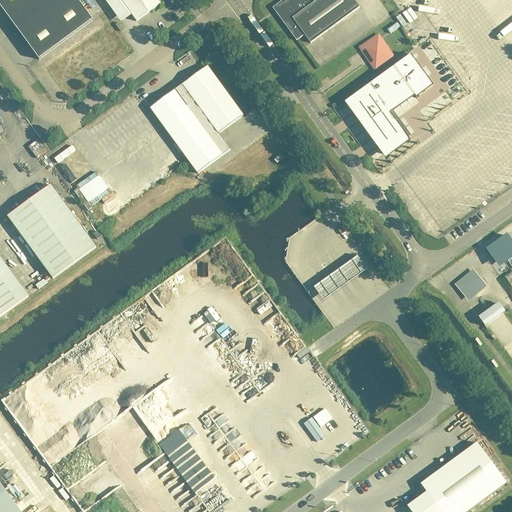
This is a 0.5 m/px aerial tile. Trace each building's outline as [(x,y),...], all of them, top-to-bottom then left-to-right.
[(0,0),(0,10),(38,62),(92,23),(74,0),(0,0)] [(103,0),(113,14),(124,6),(135,22),(160,5),(156,0),(103,0)] [(282,0),(276,5),(277,7),(276,12),(274,13),(295,41),(303,36),(309,44),(358,8),(351,0),(282,0)] [(402,12),(410,23),(418,18),(411,7),(402,12)] [(373,63),(369,66),(374,74),(395,60),(388,49),(384,52),(377,41),(364,50),(373,63)] [(410,56),(344,104),(345,105),(347,104),(385,156),(407,141),(409,143),(410,142),(407,138),(405,140),(400,132),(402,131),(390,115),(414,97),(416,100),(417,99),(415,97),(429,87),(424,80),(409,59),(411,57),(410,56)] [(218,134),(242,117),(206,67),(149,109),(197,174),(229,150),(218,134)] [(76,192),(92,186),(94,191),(114,183),(110,175),(95,181),(91,170),(82,174),(84,179),(72,184),(76,192)] [(7,218),(52,280),(95,249),(50,187),(7,218)] [(511,244),(506,236),(486,251),(495,263),(511,250),(511,244)] [(0,252),(0,318),(30,300),(0,252)] [(367,271),(357,257),(313,290),(322,304),(367,271)] [(469,299),(486,285),(473,269),(456,283),(469,299)] [(497,297),(476,312),(483,323),(504,308),(497,297)] [(316,443),(324,437),(311,420),(307,423),(309,425),(305,428),(316,443)] [(420,486),(439,511),(469,511),(506,485),(476,444),(420,486)] [(19,511),(0,485),(0,511),(19,511)]
